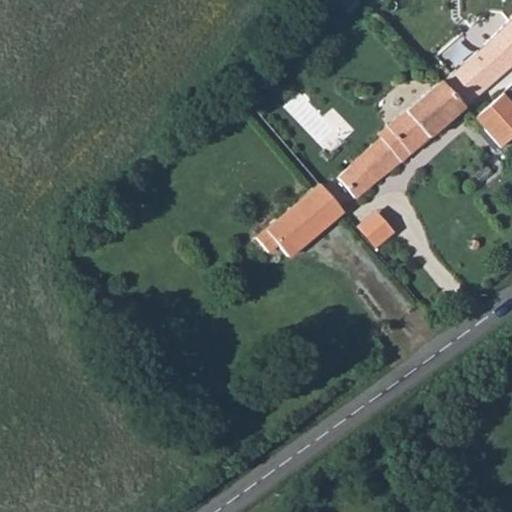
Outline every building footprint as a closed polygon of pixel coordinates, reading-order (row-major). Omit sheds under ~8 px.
[(511,15),(504,24),(445,74),(468,100),(511,61),(511,15)] [(362,190),(468,100),(445,74),(432,85),(385,127),(388,131),(346,169),(362,190)] [(511,110),(501,96),(473,117),(496,148),(511,135),(511,110)] [(357,208),(335,182),(276,234),(285,246),(296,259),(348,216),(357,208)] [(276,234),(265,243),(272,256),(285,246),(276,234)] [(490,352),(472,366),(480,375),(497,361),(490,352)]
